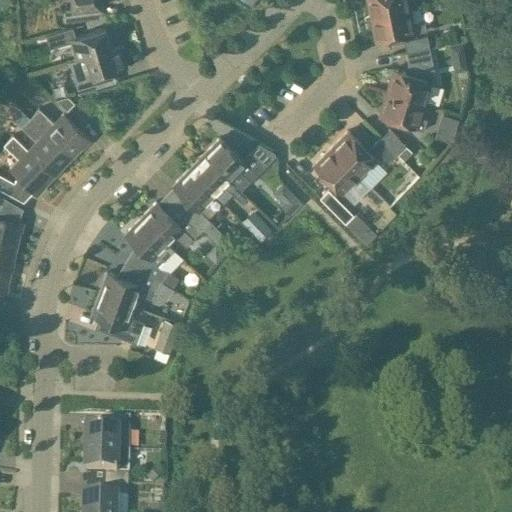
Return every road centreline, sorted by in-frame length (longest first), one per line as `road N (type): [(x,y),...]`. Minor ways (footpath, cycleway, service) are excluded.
road 1 (unclassified): [(45,357),(45,306),(72,232),(197,91)]
road 2 (residential): [(306,0),(325,16),(337,75),(279,132)]
road 3 (unclassified): [(41,511),(45,357)]
road 4 (unclassified): [(197,91),(290,0)]
